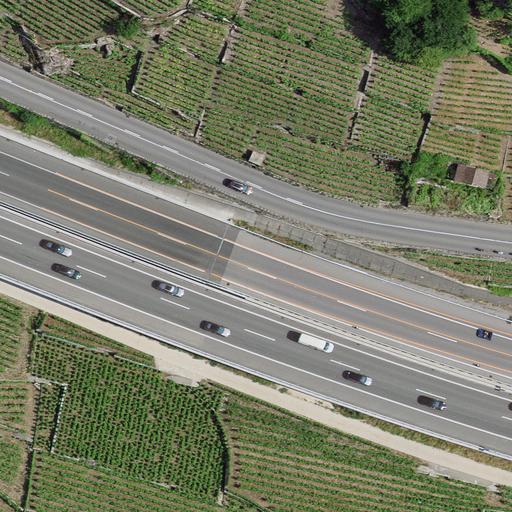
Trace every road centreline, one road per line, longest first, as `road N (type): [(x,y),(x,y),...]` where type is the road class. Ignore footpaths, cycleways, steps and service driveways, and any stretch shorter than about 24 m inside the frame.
road 1 (unclassified): [(0,284),(195,366),(511,479)]
road 2 (motorway): [(511,357),(0,170)]
road 3 (motorway): [(0,239),(292,350),(511,421)]
road 4 (tertiary): [(511,241),(316,208),(0,78)]
